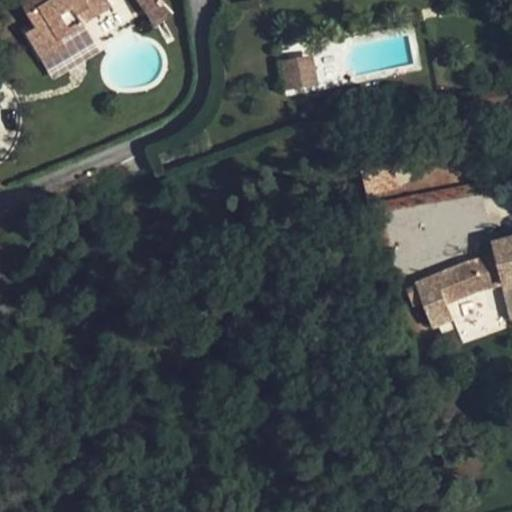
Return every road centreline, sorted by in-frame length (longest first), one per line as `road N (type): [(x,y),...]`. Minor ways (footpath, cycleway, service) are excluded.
road 1 (residential): [(0,211),(16,193),(172,126),(197,91),(194,0)]
road 2 (residential): [(65,511),(0,307)]
